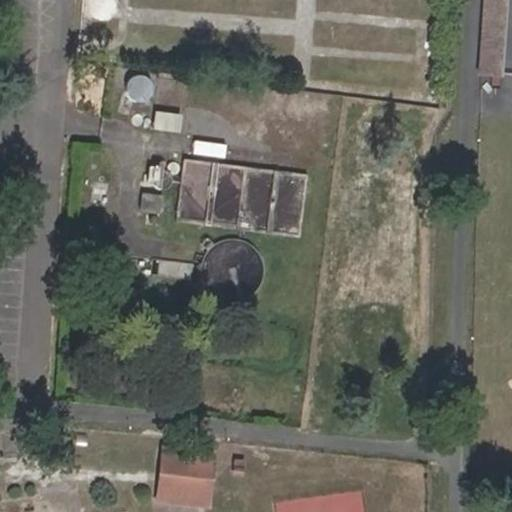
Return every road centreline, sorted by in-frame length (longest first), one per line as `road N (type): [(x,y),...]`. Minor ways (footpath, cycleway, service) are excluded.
road 1 (residential): [(47,132),(39,396),(0,418)]
road 2 (residential): [(56,0),(47,132)]
